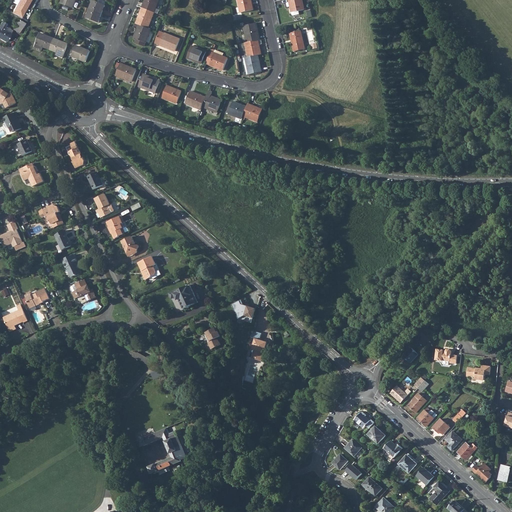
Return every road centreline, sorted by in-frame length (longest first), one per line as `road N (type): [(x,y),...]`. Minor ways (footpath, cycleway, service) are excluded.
road 1 (tertiary): [(511,182),(322,169),(140,121)]
road 2 (residential): [(354,377),(96,140),(92,116)]
road 3 (residential): [(110,44),(176,69),(268,87),(280,67),(264,0)]
road 4 (residential): [(511,214),(369,377)]
road 5 (residential): [(134,318),(51,133)]
road 6 (residential): [(370,393),(502,511)]
road 7 (residential): [(63,189),(111,295),(107,318)]
